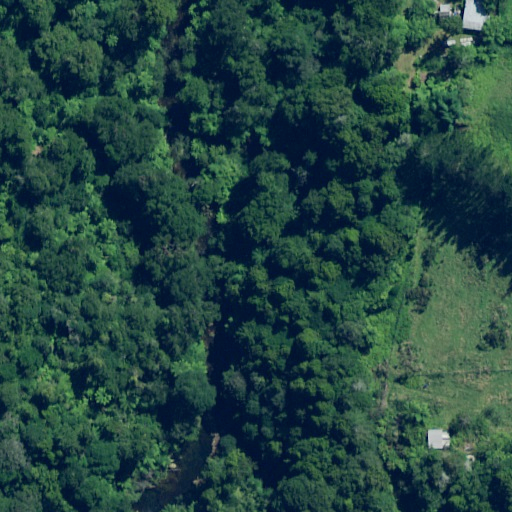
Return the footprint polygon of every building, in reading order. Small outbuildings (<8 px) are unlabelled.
[(467,0),(464,28),(483,30),(486,0),(467,0)] [(450,4),(440,4),(440,20),(450,20),(450,4)] [(433,71),(419,72),(420,85),(434,84),(433,71)] [(450,449),(450,430),(430,429),(429,448),(450,449)] [(476,438),(457,439),(457,455),(477,454),(476,438)]
